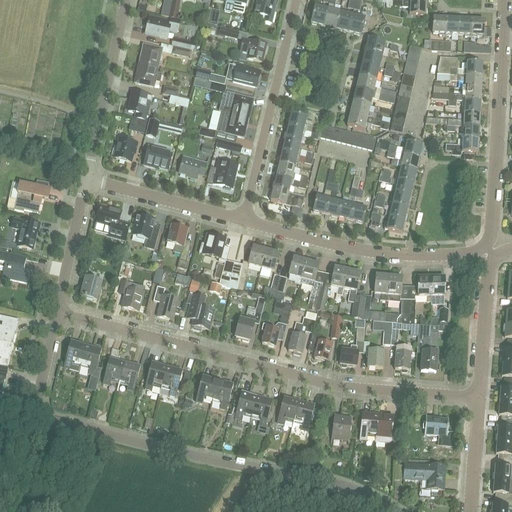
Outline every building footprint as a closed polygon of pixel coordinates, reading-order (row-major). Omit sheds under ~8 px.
[(173,0),(172,3),(169,18),(177,20),(180,0),(173,0)] [(225,0),(227,0),(224,12),(232,14),(232,12),(243,15),(246,0),(225,0)] [(274,6),(275,0),(257,0),(254,14),(265,17),(264,22),(271,24),(275,7),(274,6)] [(328,0),(328,4),(327,11),(326,11),(322,28),(335,30),(339,13),(332,12),(335,0),(328,0)] [(349,0),(347,10),(353,11),(356,1),(351,0),(349,0)] [(169,18),(172,3),(164,1),(161,16),(169,18)] [(362,2),(356,1),(353,11),(359,12),(362,2)] [(426,3),(408,2),(392,2),(386,1),(386,2),(386,8),(402,9),(408,9),(410,9),(409,16),(425,17),(426,3)] [(138,11),(146,13),(147,5),(140,4),(138,11)] [(310,25),(322,28),(326,11),(314,8),(310,25)] [(335,30),(348,33),(352,16),(339,13),(335,30)] [(360,36),(364,19),(352,16),(348,33),(360,36)] [(167,39),(168,33),(177,35),(180,21),(171,19),(171,23),(149,18),(145,34),(167,39)] [(439,37),(445,37),(446,20),(433,19),(432,35),(439,35),(439,37)] [(458,36),(459,20),(446,20),(445,37),(451,38),(451,36),(458,36)] [(471,21),(459,20),(458,36),(464,36),(464,38),(470,39),(471,21)] [(484,21),(471,21),(470,39),(477,39),(477,37),(483,37),(484,21)] [(220,29),(218,38),(224,39),(224,38),(237,41),(239,33),(220,29)] [(171,47),(194,51),(196,45),(173,40),(171,47)] [(262,63),(266,44),(250,41),(243,40),(240,51),(247,53),(246,59),(262,63)] [(364,53),(382,58),(385,45),(367,41),(364,53)] [(453,42),(452,52),(462,52),(462,42),(453,42)] [(444,54),(445,44),(430,43),(430,53),(444,54)] [(476,45),(470,44),(469,55),(481,55),(482,47),(476,46),(476,45)] [(143,45),(138,64),(158,69),(162,50),(143,45)] [(391,46),(389,53),(398,54),(399,48),(391,46)] [(190,52),(173,48),(171,55),(188,59),(190,52)] [(379,70),(382,58),(364,53),(361,66),(379,70)] [(407,57),(406,63),(418,66),(419,60),(407,57)] [(450,76),(481,78),(482,65),(466,64),(465,71),(459,71),(459,60),(440,59),(436,75),(450,76)] [(406,63),(404,69),(416,72),(418,66),(406,63)] [(162,75),(157,74),(158,69),(138,64),(134,84),(154,88),(155,83),(160,84),(162,75)] [(256,88),(259,72),(245,69),(246,67),(237,65),(232,82),(256,88)] [(358,78),(376,82),(379,70),(361,66),(358,78)] [(404,69),(403,75),(415,78),(416,72),(404,69)] [(195,79),(209,82),(211,73),(197,70),(195,79)] [(211,73),(209,81),(226,85),(228,77),(211,73)] [(403,75),(402,81),(413,84),(415,78),(403,75)] [(465,83),(465,89),(481,90),(481,78),(450,76),(449,82),(465,83)] [(355,90),(373,95),(376,82),(358,78),(355,90)] [(225,86),(211,83),(210,91),(224,94),(225,86)] [(163,94),(178,97),(179,89),(164,86),(163,94)] [(401,86),(399,91),(411,94),(412,89),(401,86)] [(480,103),(481,90),(465,89),(464,96),(432,94),(432,100),(448,101),(456,102),(462,102),(480,103)] [(352,103),(370,107),(373,95),(355,90),(352,103)] [(380,96),(395,100),(397,94),(396,94),(381,90),(380,96)] [(148,120),(149,115),(147,114),(151,95),(132,91),(127,111),(135,112),(134,117),(148,120)] [(411,94),(399,91),(398,97),(410,100),(411,94)] [(221,114),(248,120),(253,100),(226,94),(226,97),(223,96),(218,113),(221,114)] [(183,125),(188,107),(189,100),(171,96),(169,103),(183,106),(178,123),(183,125)] [(393,105),(394,106),(395,100),(380,96),(378,102),(393,105)] [(397,103),(408,106),(410,100),(398,97),(397,103)] [(463,115),(479,116),(480,103),(462,102),(462,108),(464,108),(463,115)] [(352,103),(349,115),(366,119),(370,107),(352,103)] [(395,109),(407,112),(408,106),(397,103),(395,109)] [(394,114),(406,117),(407,112),(395,109),(394,114)] [(221,114),(217,132),(244,139),(248,120),(221,114)] [(369,120),(389,125),(390,120),(382,118),(383,117),(370,114),(369,120)] [(393,120),(404,123),(406,117),(394,114),(393,120)] [(287,128),(305,132),(306,126),(304,126),(306,119),(290,115),(287,128)] [(366,119),(349,115),(346,127),(363,132),(366,119)] [(454,128),(461,128),(478,129),(479,116),(463,115),(463,122),(425,120),(425,126),(446,127),(454,128)] [(145,136),(147,127),(149,122),(138,120),(135,133),(145,136)] [(145,136),(155,139),(159,122),(149,120),(145,136)] [(388,131),(389,125),(369,120),(367,125),(380,128),(379,130),(386,132),(388,131)] [(404,123),(393,120),(391,126),(403,128),(404,123)] [(183,127),(176,126),(174,134),(181,136),(183,127)] [(319,138),(325,140),(327,128),(322,126),(319,138)] [(403,128),(391,126),(390,131),(402,134),(403,128)] [(250,127),(250,136),(260,136),(260,127),(250,127)] [(285,140),(300,144),(301,138),(303,138),(305,132),(287,128),(285,140)] [(330,141),(333,129),(327,128),(325,140),(330,141)] [(462,135),(462,140),(478,141),(478,129),(461,128),(460,134),(462,135)] [(214,140),(215,132),(200,129),(198,136),(214,140)] [(330,141),(335,142),(338,130),(333,129),(330,141)] [(340,143),(343,132),(338,130),(335,142),(340,143)] [(340,143),(346,145),(349,133),(343,132),(340,143)] [(351,146),(354,134),(349,133),(346,145),(351,146)] [(351,146),(356,147),(359,135),(354,134),(351,146)] [(362,149),(364,137),(359,135),(356,147),(362,149)] [(136,151),(138,144),(133,143),(135,138),(127,136),(125,141),(118,139),(114,158),(131,163),(134,151),(136,151)] [(362,149),(367,150),(370,138),(364,137),(362,149)] [(372,151),(375,139),(370,138),(367,150),(372,151)] [(282,152),(299,157),(300,151),(298,150),(300,144),(285,140),(282,152)] [(460,156),(460,153),(463,154),(463,161),(475,162),(475,154),(477,154),(478,141),(462,140),(462,147),(445,146),(445,153),(451,153),(451,156),(460,156)] [(217,142),(215,149),(231,153),(231,155),(239,157),(241,148),(217,142)] [(408,158),(418,160),(421,147),(406,144),(405,150),(403,150),(401,156),(408,158)] [(159,149),(148,147),(143,166),(155,169),(155,168),(167,171),(171,155),(158,151),(159,149)] [(295,163),(297,163),(299,157),(282,152),(279,165),(294,168),(295,163)] [(402,162),(400,169),(415,172),(418,160),(408,158),(401,156),(400,162),(402,162)] [(203,177),(206,165),(193,161),(193,163),(182,160),(178,174),(189,177),(189,179),(196,180),(197,176),(203,177)] [(232,189),(237,166),(218,161),(212,185),(224,188),(224,190),(230,191),(231,189),(232,189)] [(293,175),(294,168),(279,165),(276,177),(293,181),(294,175),(293,175)] [(395,181),(412,185),(415,172),(400,169),(399,175),(397,174),(395,181)] [(276,177),(273,190),(288,194),(290,188),(291,188),(293,181),(276,177)] [(355,199),(360,180),(354,178),(350,198),(355,199)] [(360,180),(355,199),(361,201),(363,193),(364,193),(366,181),(360,180)] [(409,197),(412,185),(395,181),(394,186),(396,187),(394,194),(409,197)] [(47,190),(49,184),(37,182),(36,187),(20,184),(15,210),(24,212),(24,210),(39,213),(41,201),(48,203),(51,190),(47,190)] [(304,197),(288,194),(273,190),(270,202),(301,210),(304,197)] [(407,210),(409,197),(394,194),(393,199),(391,199),(390,206),(407,210)] [(376,202),(384,204),(385,198),(378,196),(376,202)] [(324,197),(323,199),(316,198),(312,212),(325,215),(329,199),(324,197)] [(329,199),(325,215),(337,218),(341,204),(335,202),(335,200),(329,199)] [(341,204),(337,218),(350,222),(354,205),(348,203),(347,205),(341,204)] [(98,211),(99,211),(96,224),(111,228),(108,237),(126,242),(130,226),(118,222),(121,213),(109,209),(109,208),(99,205),(98,211)] [(354,205),(350,222),(362,225),(366,210),(360,208),(360,206),(354,205)] [(407,210),(390,206),(389,211),(390,211),(389,218),(404,222),(407,210)] [(372,214),(370,221),(372,221),(370,227),(378,229),(381,216),(372,214)] [(154,251),(158,236),(151,234),(154,221),(137,217),(132,236),(146,240),(144,248),(154,251)] [(401,234),(404,222),(389,218),(387,224),(385,224),(384,230),(401,234)] [(38,234),(40,225),(22,221),(22,222),(13,220),(11,229),(20,231),(17,247),(32,250),(36,233),(38,234)] [(186,270),(188,262),(186,262),(191,243),(185,241),(188,230),(171,226),(167,243),(175,245),(173,252),(180,254),(177,267),(186,270)] [(220,260),(225,240),(207,236),(202,255),(220,260)] [(248,266),(260,269),(265,251),(253,247),(248,266)] [(273,273),(278,254),(265,251),(260,269),(273,273)] [(26,284),(29,274),(23,273),(26,259),(0,253),(0,263),(5,265),(2,278),(26,284)] [(288,277),(301,280),(306,261),(293,258),(288,277)] [(300,284),(312,287),(318,265),(306,261),(301,280),(300,284)] [(221,279),(224,266),(218,264),(214,278),(221,279)] [(342,297),(343,290),(346,271),(333,269),(330,288),(337,289),(336,296),(342,297)] [(153,284),(159,285),(162,273),(157,271),(153,284)] [(360,320),(361,313),(364,300),(355,298),(360,273),(346,271),(343,290),(349,291),(347,302),(354,303),(351,318),(360,320)] [(243,292),(246,276),(240,275),(237,291),(243,292)] [(274,301),(275,294),(280,278),(274,276),(270,293),(267,292),(265,299),(274,301)] [(380,301),(386,302),(387,298),(389,277),(376,276),(374,295),(380,295),(380,301)] [(400,303),(402,278),(389,277),(387,298),(386,302),(400,303)] [(96,302),(101,282),(85,278),(79,297),(96,302)] [(280,278),(275,294),(274,301),(282,303),(284,296),(283,296),(287,280),(280,278)] [(418,298),(426,298),(426,304),(430,304),(431,304),(431,279),(418,279),(418,298)] [(431,304),(430,304),(430,306),(443,306),(443,298),(444,298),(444,279),(431,279),(431,304)] [(138,313),(143,294),(128,290),(129,284),(122,282),(118,294),(124,296),(121,308),(138,313)] [(221,287),(211,285),(209,293),(219,296),(221,287)] [(303,292),(314,295),(315,288),(304,285),(303,292)] [(179,315),(181,309),(176,308),(178,301),(163,297),(164,290),(157,288),(153,302),(160,304),(157,318),(172,322),(174,313),(179,315)] [(327,291),(321,289),(316,311),(322,313),(327,291)] [(186,321),(193,323),(192,327),(208,331),(213,312),(203,310),(206,299),(189,295),(187,304),(190,305),(186,321)] [(365,297),(364,300),(361,313),(363,313),(368,314),(371,299),(365,297)] [(258,301),(256,310),(262,311),(265,302),(258,300),(258,301)] [(281,316),(279,325),(286,326),(291,307),(281,305),(275,303),(274,308),(282,310),(281,316)] [(363,313),(362,322),(384,323),(385,315),(368,314),(363,313)] [(317,314),(316,318),(333,322),(334,318),(317,314)] [(0,341),(13,344),(18,320),(0,316),(0,341)] [(253,324),(255,318),(248,316),(246,322),(240,320),(235,339),(242,341),(242,343),(248,345),(254,324),(253,324)] [(331,339),(338,340),(341,319),(335,318),(331,339)] [(303,319),(302,326),(307,328),(306,333),(312,335),(312,334),(315,322),(303,319)] [(364,345),(365,330),(365,323),(355,322),(355,329),(357,329),(356,344),(364,345)] [(446,324),(440,323),(439,323),(438,331),(446,332),(447,324),(446,324)] [(274,349),(278,333),(277,332),(278,328),(263,324),(262,330),(265,331),(261,346),(274,349)] [(391,331),(392,325),(375,324),(374,334),(384,334),(383,346),(390,347),(391,331)] [(391,331),(390,347),(397,347),(399,332),(401,332),(401,331),(410,332),(411,326),(407,326),(401,325),(396,325),(392,324),(392,325),(391,331)] [(419,327),(418,339),(429,340),(430,327),(419,327)] [(305,334),(298,332),(297,337),(292,336),(288,352),(293,354),(292,356),(299,358),(300,356),(301,356),(305,339),(304,339),(305,334)] [(328,363),(332,347),(330,346),(330,344),(326,343),(325,345),(320,344),(321,336),(312,334),(312,335),(308,351),(316,354),(314,359),(328,363)] [(0,366),(8,368),(13,344),(0,341),(0,366)] [(71,365),(80,367),(85,347),(70,343),(67,353),(68,353),(63,370),(70,371),(71,365)] [(511,345),(510,346),(510,352),(503,351),(502,365),(511,365),(511,345)] [(356,353),(356,347),(350,346),(349,352),(341,351),(340,366),(340,367),(341,369),(345,369),(346,368),(346,367),(356,368),(357,353),(356,353)] [(101,351),(85,347),(80,367),(89,370),(87,376),(93,377),(95,369),(97,362),(98,362),(101,351)] [(383,370),(384,353),(383,353),(384,348),(376,347),(375,353),(368,352),(367,369),(383,370)] [(409,372),(410,354),(409,354),(410,350),(396,349),(396,353),(395,371),(401,371),(401,373),(402,374),(406,374),(407,373),(407,372),(409,372)] [(436,374),(437,353),(422,352),(421,372),(436,374)] [(110,381),(119,384),(125,363),(109,359),(106,370),(107,370),(103,386),(108,387),(110,381)] [(140,367),(125,363),(119,384),(128,386),(126,392),(132,393),(136,377),(137,377),(140,367)] [(153,386),(161,388),(167,368),(151,364),(148,374),(149,374),(145,390),(151,392),(153,386)] [(507,378),(507,385),(511,384),(511,365),(502,365),(501,378),(507,378)] [(179,382),(182,372),(167,368),(161,388),(170,390),(169,396),(175,398),(179,382)] [(187,389),(191,375),(185,373),(181,387),(187,389)] [(203,399),(212,402),(218,382),(202,378),(200,388),(196,404),(202,405),(203,399)] [(231,396),(233,386),(218,382),(212,402),(221,404),(220,410),(226,411),(230,396),(231,396)] [(499,403),(511,404),(511,384),(507,385),(507,391),(500,390),(499,403)] [(243,416),(251,418),(257,398),(242,394),(239,404),(235,420),(241,422),(243,416)] [(260,421),(259,424),(259,426),(265,428),(269,412),(272,401),(257,398),(251,418),(260,421)] [(285,421),(293,423),(299,402),(283,398),(281,409),(277,425),(283,427),(285,421)] [(143,406),(148,426),(162,422),(157,402),(143,406)] [(299,402),(293,423),(302,425),(301,431),(307,433),(311,417),(312,417),(315,406),(299,402)] [(511,404),(499,403),(498,417),(505,417),(504,423),(511,423),(511,404)] [(366,436),(375,437),(377,416),(361,414),(361,424),(361,425),(360,441),(366,442),(366,436)] [(334,416),(333,424),(331,441),(348,443),(351,418),(334,416)] [(375,437),(375,442),(398,444),(400,422),(393,422),(393,417),(377,416),(375,437)] [(424,436),(444,438),(443,448),(452,448),(453,435),(447,435),(448,421),(425,419),(424,436)] [(511,423),(504,423),(504,429),(497,429),(496,442),(511,443),(511,436),(511,423)] [(502,456),(501,462),(511,462),(511,450),(511,451),(511,443),(496,442),(495,455),(502,456)] [(388,457),(394,457),(397,457),(398,446),(389,445),(388,457)] [(501,468),(494,467),(493,481),(509,482),(511,482),(511,462),(501,462),(501,468)] [(442,501),(444,468),(428,467),(427,468),(404,467),(403,481),(420,482),(419,499),(442,501)] [(511,482),(509,482),(493,481),(492,494),(499,495),(498,501),(511,502),(511,501),(511,482)] [(511,511),(511,501),(511,502),(498,501),(498,507),(492,506),(491,511),(511,511)]
